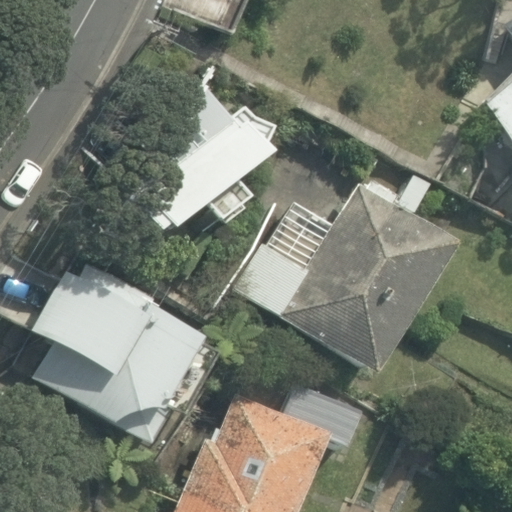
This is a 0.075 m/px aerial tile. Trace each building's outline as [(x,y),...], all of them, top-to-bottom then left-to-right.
[(511,81),(478,113),(511,148),(511,81)] [(288,180),(231,96),(192,123),(216,158),(145,207),(179,256),(288,180)] [(382,401),(466,262),(365,201),(353,223),(294,187),(223,305),(382,401)] [(111,312),(3,249),(0,254),(0,323),(44,350),(24,382),(132,448),(138,438),(142,439),(146,439),(150,440),(154,440),(158,440),(162,440),(166,439),(169,438),(173,437),(177,436),(181,434),(184,433),(188,431),(191,429),(194,426),(197,424),(200,421),(203,418),(205,415),(207,412),(209,409),(211,405),(213,402),(214,398),(216,394),(217,391),(217,387),(218,383),(218,379),(218,375),(218,371),(217,367),(217,363),(216,359),(214,356),(134,299),(111,312)] [(361,511),(327,496),(358,431),(243,376),(179,511),(361,511)]
